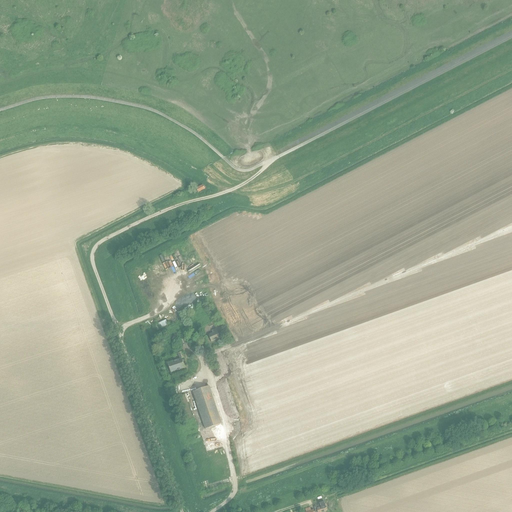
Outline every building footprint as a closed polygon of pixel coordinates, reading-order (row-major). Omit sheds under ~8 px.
[(208,285),(209,292),(212,292),(212,293),(220,292),(218,285),(214,286),(214,284),(208,285)] [(153,325),(155,332),(171,327),(169,320),(153,325)] [(238,324),(233,329),(236,333),(241,328),(238,324)] [(220,338),(218,333),(216,329),(211,331),(212,333),(208,335),(209,337),(211,342),(220,338)] [(189,344),(187,338),(180,340),(182,346),(189,344)] [(171,373),(185,368),(181,358),(184,357),(181,347),(176,348),(180,359),(167,363),(171,373)] [(222,424),(209,386),(192,392),(205,429),(222,424)] [(175,398),(183,421),(192,418),(184,395),(175,398)] [(322,511),(327,511),(324,501),(319,503),(320,505),(314,507),(315,509),(316,511),(318,511),(322,511)]
